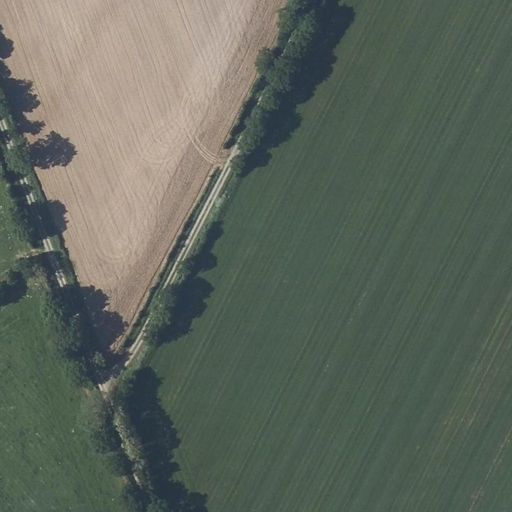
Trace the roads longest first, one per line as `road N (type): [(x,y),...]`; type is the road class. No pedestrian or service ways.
road 1 (track): [(100,384),(137,349),(311,0)]
road 2 (track): [(150,511),(0,122)]
